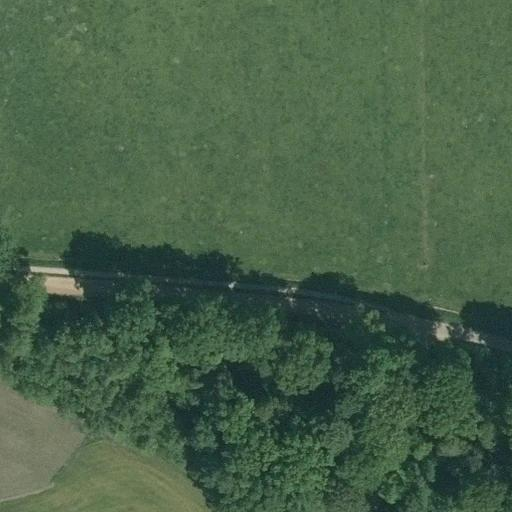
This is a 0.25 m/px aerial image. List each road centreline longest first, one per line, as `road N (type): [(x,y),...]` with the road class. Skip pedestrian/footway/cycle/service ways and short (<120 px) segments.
road 1 (track): [(421,329),(295,307),(0,283)]
road 2 (unclassified): [(373,511),(421,329)]
